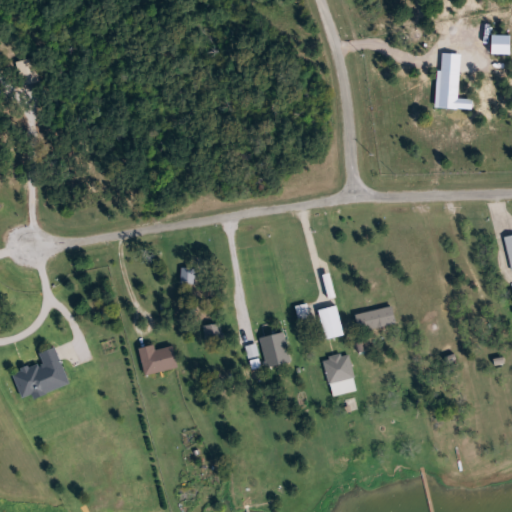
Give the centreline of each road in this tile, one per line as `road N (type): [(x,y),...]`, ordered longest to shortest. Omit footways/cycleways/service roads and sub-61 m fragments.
road 1 (residential): [(511,190),(353,196),(34,243)]
road 2 (residential): [(322,0),(342,71),(353,196)]
